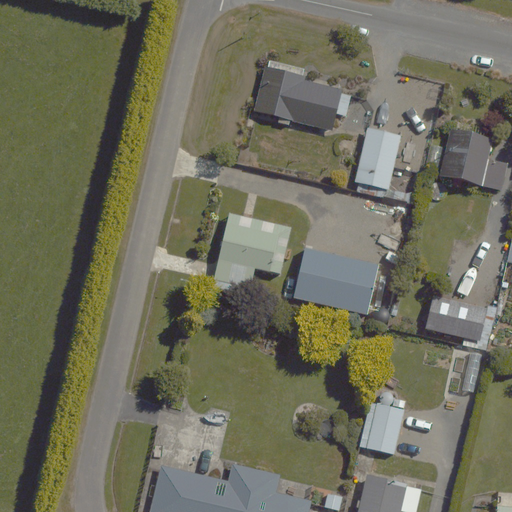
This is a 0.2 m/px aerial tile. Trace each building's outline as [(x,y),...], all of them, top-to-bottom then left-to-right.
[(332,127),(343,87),(308,78),(310,69),(268,57),(255,106),(332,127)] [(369,122),(358,178),(393,185),(405,130),(369,122)] [(482,151),(487,132),(454,123),(442,169),(500,185),(507,157),(482,151)] [(306,242),(294,295),(366,313),(379,260),(306,242)] [(498,310),(487,308),(431,295),(424,326),(463,335),(461,344),(489,350),(498,310)] [(378,398),(365,445),(396,454),(409,407),(378,398)] [(226,455),(237,413),(212,406),(208,420),(172,410),(145,511),(309,511),(317,484),(291,478),(287,496),(276,493),(282,470),(226,455)] [(402,511),(403,508),(418,511),(424,485),(409,482),(358,471),(349,511),(402,511)]
